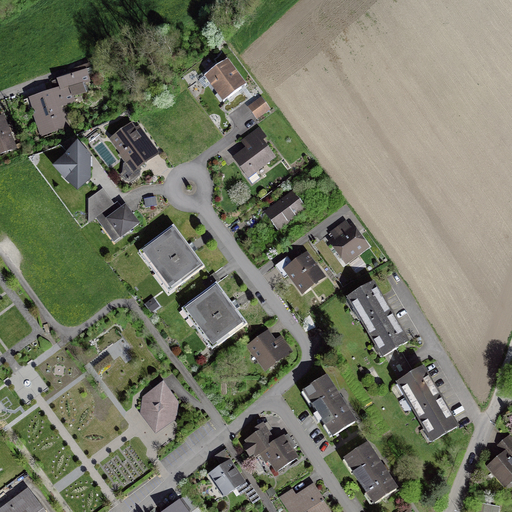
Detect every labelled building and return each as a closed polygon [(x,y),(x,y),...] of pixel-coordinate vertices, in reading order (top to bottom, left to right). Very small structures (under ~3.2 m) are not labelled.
[(246,88),(229,62),(206,77),(222,103),(246,88)] [(61,89),(28,100),(39,134),(66,125),(60,107),(76,102),(71,89),(90,83),(85,66),(70,71),(72,76),(59,81),(61,89)] [(272,113),(263,101),(248,111),(257,124),(272,113)] [(6,120),(0,122),(0,147),(14,142),(6,120)] [(161,158),(137,123),(112,140),(136,175),(161,158)] [(104,166),(74,136),(51,161),(80,190),(104,166)] [(278,160),(263,140),(234,162),(250,182),(278,160)] [(310,216),(296,197),(265,219),(279,238),(310,216)] [(141,228),(126,208),(102,226),(117,246),(141,228)] [(370,251),(353,228),(329,247),(346,270),(370,251)] [(205,270),(175,229),(139,255),(170,296),(205,270)] [(326,281),(307,255),(285,272),(304,297),(326,281)] [(410,343),(376,286),(350,301),(384,358),(410,343)] [(247,328),(218,287),(183,312),(212,353),(247,328)] [(160,306),(153,297),(145,304),(151,312),(160,306)] [(287,357),(270,334),(250,348),(267,372),(287,357)] [(461,430),(425,368),(399,383),(435,445),(461,430)] [(333,441),(360,424),(329,378),(303,395),(333,441)] [(165,385),(143,400),(141,417),(157,438),(180,422),(180,404),(165,385)] [(254,439),(276,473),(296,459),(274,425),(254,439)] [(375,508),(401,491),(371,444),(345,461),(375,508)] [(511,485),(511,457),(506,451),(487,467),(507,490),(511,485)] [(245,486),(229,463),(209,475),(224,499),(245,486)] [(315,485),(283,505),(287,511),(330,511),(332,511),(315,485)] [(42,511),(30,495),(6,511),(42,511)] [(186,511),(180,502),(165,511),(186,511)]
